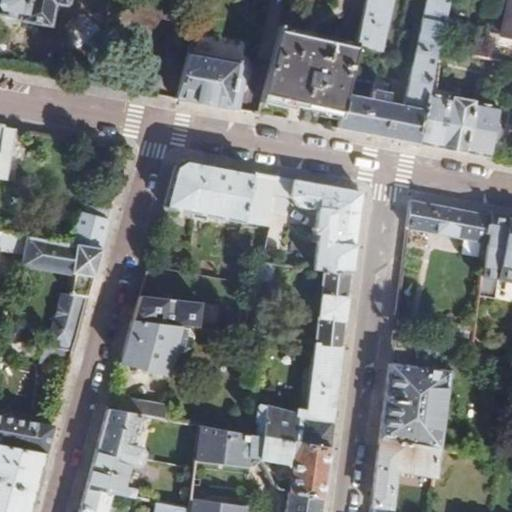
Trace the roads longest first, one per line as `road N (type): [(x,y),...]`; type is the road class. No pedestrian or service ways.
road 1 (residential): [(50,511),(158,127)]
road 2 (residential): [(386,169),(342,511)]
road 3 (residential): [(158,127),(386,169)]
road 4 (residential): [(0,98),(158,127)]
road 5 (residential): [(386,169),(511,190)]
